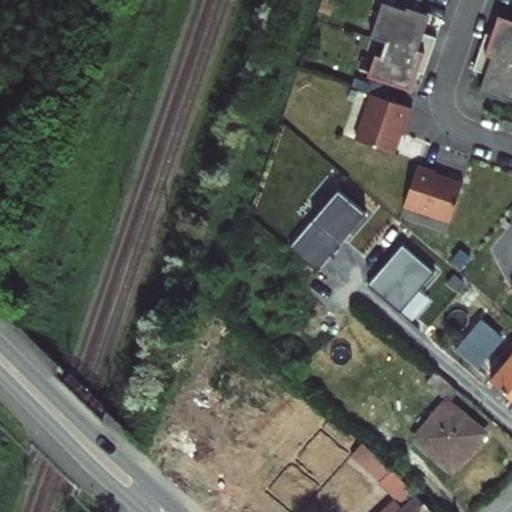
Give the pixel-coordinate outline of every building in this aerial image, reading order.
[(388,41),(431,56),(438,38),(422,33),(428,14),(408,7),(407,10),(384,2),(371,38),(387,43),(388,41)] [(487,33),(481,52),(511,62),(511,20),(499,16),(493,35),(487,33)] [(425,74),(431,56),(388,41),(387,43),(383,57),(376,55),(369,77),(412,92),(419,72),(425,74)] [(511,62),(481,52),(474,70),(490,75),(484,94),(504,101),(505,98),(511,100),(511,62)] [(407,126),(414,108),(372,94),(357,140),(396,153),(405,125),(407,126)] [(437,171),(419,165),(405,206),(451,222),(464,183),(436,174),(437,171)] [(498,309),(485,295),(479,301),(493,314),(498,309)] [(511,398),(511,357),(492,381),(511,398)] [(439,373),(429,383),(450,402),(451,403),(461,392),(439,373)] [(200,396),(217,410),(222,403),(205,389),(200,396)] [(486,433),(451,403),(450,402),(417,440),(433,454),(438,448),(458,466),(486,433)] [(364,443),(354,435),(344,447),(353,456),(364,443)] [(453,471),(458,466),(438,448),(433,454),(453,471)] [(433,511),(395,470),(380,482),(390,494),(378,505),(384,511),(383,511),(433,511)]
